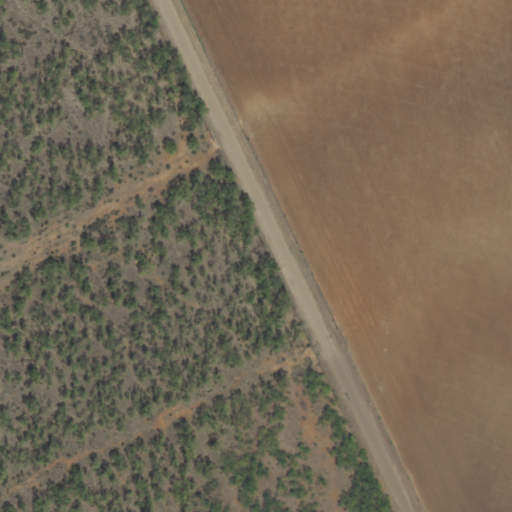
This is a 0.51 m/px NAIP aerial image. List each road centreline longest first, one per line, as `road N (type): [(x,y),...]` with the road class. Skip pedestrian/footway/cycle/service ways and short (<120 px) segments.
road 1 (residential): [(368,511),(130,0)]
road 2 (track): [(303,373),(0,464)]
